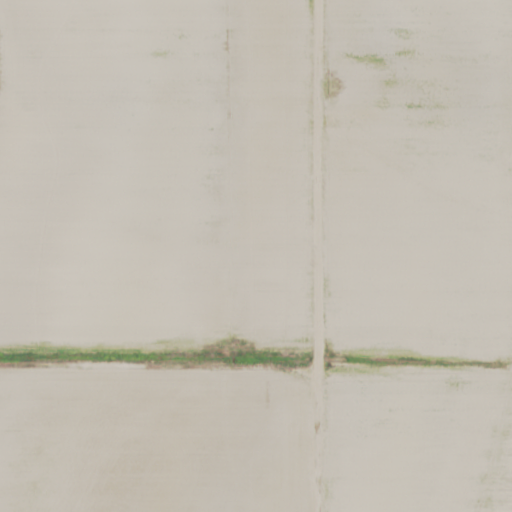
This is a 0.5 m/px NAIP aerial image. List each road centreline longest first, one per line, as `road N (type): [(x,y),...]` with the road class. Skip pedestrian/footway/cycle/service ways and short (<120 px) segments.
road 1 (residential): [(314,511),(316,0)]
road 2 (residential): [(315,369),(0,367)]
